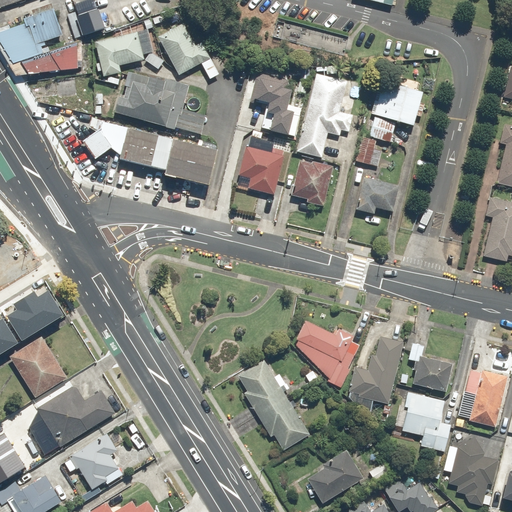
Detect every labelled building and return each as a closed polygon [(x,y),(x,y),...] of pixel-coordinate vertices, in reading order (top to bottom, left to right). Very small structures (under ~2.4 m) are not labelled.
[(99,8),(74,17),(81,35),(106,27),(99,8)] [(56,13),(0,31),(0,43),(12,62),(20,60),(42,52),(39,44),(63,36),(56,13)] [(203,63),(210,59),(203,47),(196,50),(182,25),(158,38),(179,76),(203,63)] [(95,42),(98,56),(100,64),(102,70),(102,69),(104,76),(121,71),(119,65),(144,59),(137,31),(95,42)] [(20,60),(30,73),(78,68),(77,41),(42,52),(20,60)] [(511,67),(510,67),(503,99),(511,100),(511,67)] [(292,112),(284,110),(285,106),(291,80),(259,73),(253,99),(270,103),(267,114),(273,116),(269,132),(288,136),(292,112)] [(317,74),(298,149),(321,155),(326,133),(346,138),(352,115),(332,111),(340,80),(317,74)] [(124,75),(115,116),(172,129),(181,88),(124,75)] [(381,83),(373,114),(416,125),(424,95),(381,83)] [(391,137),(394,124),(374,120),(372,133),(391,137)] [(214,148),(126,128),(102,121),(82,141),(112,146),(120,153),(118,163),(206,183),(214,148)] [(495,182),(511,185),(511,127),(508,127),(495,182)] [(359,137),(358,146),(356,146),(353,159),(377,165),(381,152),(374,150),(376,140),(359,137)] [(250,189),(275,194),(282,156),(270,154),(270,153),(246,148),(240,178),(252,181),(250,189)] [(291,197),(322,204),(331,168),(300,160),(291,197)] [(397,187),(364,179),(358,203),(357,209),(374,214),(375,208),(390,211),(397,187)] [(482,256),(511,261),(511,204),(493,201),(482,256)] [(19,308),(8,315),(21,337),(65,311),(52,289),(39,296),(35,290),(15,301),(19,308)] [(0,349),(19,338),(6,316),(0,319),(0,349)] [(297,340),(301,342),(296,346),(329,382),(330,382),(333,385),(334,384),(342,387),(353,354),(346,352),(352,337),(337,331),(335,336),(305,322),(297,340)] [(41,338),(12,356),(35,394),(65,376),(41,338)] [(349,392),(366,396),(365,400),(387,405),(402,344),(381,339),(373,371),(356,367),(349,392)] [(420,357),(415,383),(444,389),(449,363),(420,357)] [(307,432),(266,362),(238,378),(280,448),(307,432)] [(481,375),(471,421),(495,427),(506,381),(481,375)] [(98,423),(115,414),(102,389),(82,400),(74,387),(38,411),(62,448),(98,424),(98,423)] [(443,401),(408,393),(400,429),(428,435),(425,448),(443,453),(450,425),(438,422),(443,401)] [(0,485),(6,482),(3,475),(20,466),(2,431),(0,432),(0,485)] [(100,438),(69,456),(89,489),(119,471),(100,438)] [(457,485),(456,492),(465,495),(464,503),(480,506),(483,491),(485,483),(493,484),(498,460),(491,458),(492,454),(482,452),(474,438),(459,447),(451,484),(457,485)] [(312,477),(326,500),(361,479),(347,456),(312,477)] [(384,463),(369,472),(376,482),(391,473),(384,463)] [(511,474),(508,473),(502,497),(511,499),(511,474)] [(385,487),(399,508),(406,504),(410,511),(431,511),(443,505),(435,493),(432,495),(421,478),(410,484),(404,474),(385,487)] [(14,499),(20,511),(44,511),(61,503),(47,478),(21,492),(16,483),(0,491),(0,502),(2,505),(14,499)] [(346,508),(349,511),(390,511),(383,499),(372,506),(366,496),(346,508)] [(152,509),(147,500),(136,507),(132,502),(115,511),(111,511),(106,503),(90,511),(151,511),(151,510),(152,509)]
